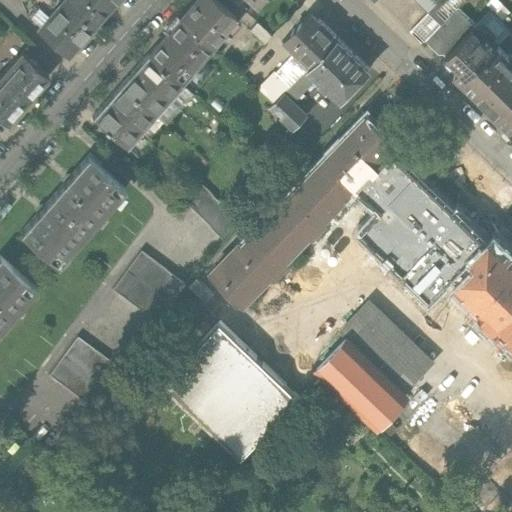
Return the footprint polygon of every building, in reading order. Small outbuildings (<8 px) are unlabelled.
[(66,54),(91,26),(61,0),(29,0),(34,4),(26,13),(38,23),(34,26),(66,54)] [(61,0),(91,26),(114,0),(61,0)] [(217,0),(193,0),(178,17),(206,41),(211,45),(236,17),(217,0)] [(444,53),(445,55),(479,20),(474,20),(459,6),(464,0),(439,0),(428,12),(412,28),(438,53),(444,53)] [(415,0),(428,12),(439,0),(415,0)] [(454,73),(462,81),(498,43),(511,30),(490,9),(479,20),(445,55),(459,68),(454,73)] [(299,53),(311,65),(338,38),(311,12),(284,39),(299,53)] [(198,52),(206,41),(178,17),(147,53),(175,77),(183,69),(186,72),(201,55),(198,52)] [(257,22),(249,30),(265,44),(272,36),(257,22)] [(369,68),(338,38),(311,65),(309,67),(313,71),(321,79),(319,81),(327,89),(329,87),(341,98),(369,68)] [(511,57),(498,43),(462,81),(511,128),(511,126),(511,57)] [(0,116),(6,122),(50,73),(36,61),(40,57),(35,52),(31,56),(22,49),(0,73),(0,116)] [(147,53),(134,68),(169,99),(182,84),(175,77),(147,53)] [(259,88),(275,102),(309,67),(311,65),(299,53),(279,75),(275,71),(259,88)] [(313,71),(309,67),(275,102),(271,106),(294,129),(307,114),(293,101),(311,82),(311,74),(313,71)] [(179,108),(169,99),(134,68),(120,84),(155,115),(165,124),(179,108)] [(141,131),(155,115),(120,84),(106,100),(141,131)] [(126,147),(141,131),(106,100),(91,117),(103,127),(102,128),(106,131),(107,130),(109,132),(126,147)] [(355,188),(394,147),(397,143),(366,114),(240,246),(238,243),(209,274),(241,305),(269,276),(272,278),(286,264),(283,261),(308,236),(309,237),(323,222),(323,221),(355,188)] [(127,148),(126,147),(109,132),(101,140),(120,157),(127,148)] [(273,133),(259,150),(287,175),(303,157),(284,140),(283,141),(273,133)] [(490,240),(394,147),(355,188),(378,211),(360,230),(390,258),(430,297),(448,278),(455,285),(476,263),(472,259),(490,240)] [(87,156),(19,231),(54,262),(121,186),(87,156)] [(184,200),(225,239),(241,222),(200,183),(184,200)] [(511,250),(495,235),(490,240),(472,259),(476,263),(455,285),(481,310),(471,322),(488,338),(499,327),(511,339),(511,250)] [(140,249),(112,288),(157,321),(186,283),(140,249)] [(0,328),(36,289),(0,257),(0,328)] [(347,338),(317,369),(377,427),(408,395),(403,390),(430,362),(410,343),(411,341),(400,330),(399,331),(369,303),(340,332),(347,338)] [(248,348),(219,320),(161,381),(241,458),(300,397),(248,348)] [(76,336),(48,374),(93,408),(122,370),(76,336)] [(440,404),(418,429),(447,456),(470,430),(440,404)] [(352,418),(337,405),(326,417),(341,430),(352,418)] [(511,462),(494,483),(511,498),(511,462)] [(430,507),(434,511),(455,511),(460,506),(444,491),(430,507)] [(112,511),(102,503),(94,511),(112,511)]
